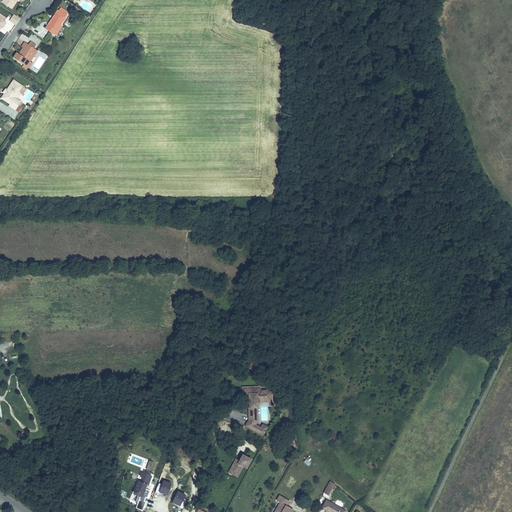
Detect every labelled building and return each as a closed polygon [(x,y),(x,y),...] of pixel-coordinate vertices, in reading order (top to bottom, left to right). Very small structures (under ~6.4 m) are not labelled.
[(2,0),(2,2),(12,8),(17,0),(2,0)] [(61,24),(63,21),(66,16),(65,16),(67,13),(61,8),(59,11),(58,11),(53,17),(54,18),(53,20),(52,19),(48,25),(49,25),(47,30),(54,34),(56,30),(59,30),(62,26),(61,24)] [(17,23),(20,18),(14,14),(10,20),(13,23),(14,21),(17,23)] [(30,62),(38,51),(34,48),(28,44),(25,42),(22,47),(23,48),(20,52),(20,53),(19,54),(17,52),(13,57),(24,65),(22,66),(25,69),(27,67),(28,68),(29,68),(32,63),(30,62)] [(13,80),(7,90),(8,91),(2,99),(10,104),(9,106),(15,110),(19,105),(20,106),(22,103),(21,102),(16,99),(15,98),(18,92),(20,93),(22,94),(26,89),(22,86),(23,86),(13,80)] [(266,400),(266,396),(272,395),(272,390),(264,390),(265,392),(260,392),(260,390),(260,387),(242,387),(242,394),(249,393),(252,393),(252,397),(250,397),(250,402),(249,402),(249,408),(248,408),(249,419),(257,419),(257,415),(254,415),(253,408),(257,408),(258,408),(258,402),(260,402),(260,400),(266,400)] [(252,429),(255,424),(256,424),(257,421),(257,419),(249,419),(245,426),(252,429)] [(265,432),(260,429),(261,427),(255,424),(252,429),(263,435),(265,432)] [(247,468),(251,459),(243,455),(239,461),(238,463),(235,461),(231,468),(234,470),(234,472),(233,475),(237,477),(243,466),(247,468)] [(135,493),(141,496),(138,503),(145,506),(147,501),(145,501),(146,497),(148,498),(151,490),(146,488),(147,484),(149,485),(152,476),(142,472),(141,476),(142,477),(143,480),(142,482),(140,481),(135,493)] [(160,493),(167,495),(171,484),(163,481),(162,485),(158,483),(155,493),(159,494),(160,493)] [(329,496),(335,484),(330,481),(324,493),(329,496)] [(211,509),(219,495),(213,491),(212,492),(208,490),(201,501),(206,504),(205,506),(211,509)] [(179,508),(183,509),(187,500),(184,498),(185,495),(178,492),(172,502),(180,506),(179,508)] [(287,511),(290,508),(287,506),(290,501),(280,495),(277,500),(280,502),(274,511),(287,511)] [(345,511),(346,511),(326,500),(321,508),(327,511),(345,511)]
